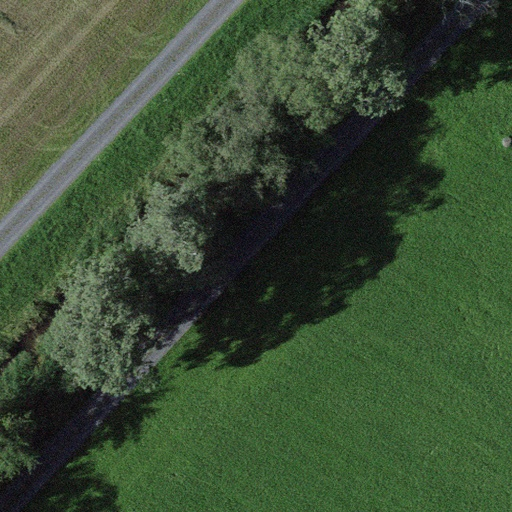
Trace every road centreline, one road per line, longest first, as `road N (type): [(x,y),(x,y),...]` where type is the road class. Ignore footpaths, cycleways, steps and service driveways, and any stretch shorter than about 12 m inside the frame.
road 1 (track): [(495,0),(18,511)]
road 2 (track): [(0,284),(263,0)]
